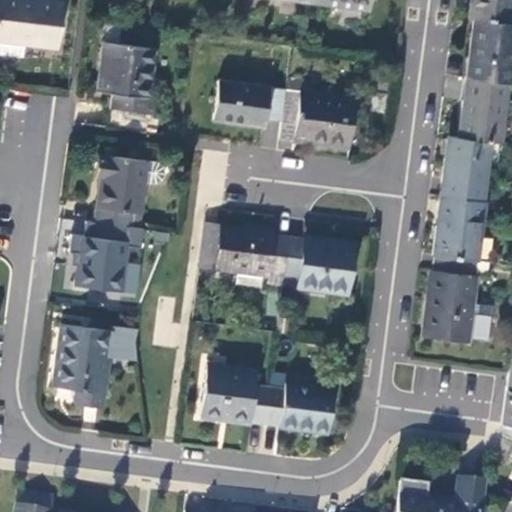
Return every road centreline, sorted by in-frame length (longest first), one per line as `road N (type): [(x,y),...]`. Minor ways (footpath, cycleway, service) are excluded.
road 1 (residential): [(382,407),(362,455),(305,488),(7,447),(45,123)]
road 2 (residential): [(406,176),(382,407)]
road 3 (residential): [(207,146),(406,176)]
road 4 (residential): [(427,0),(406,176)]
